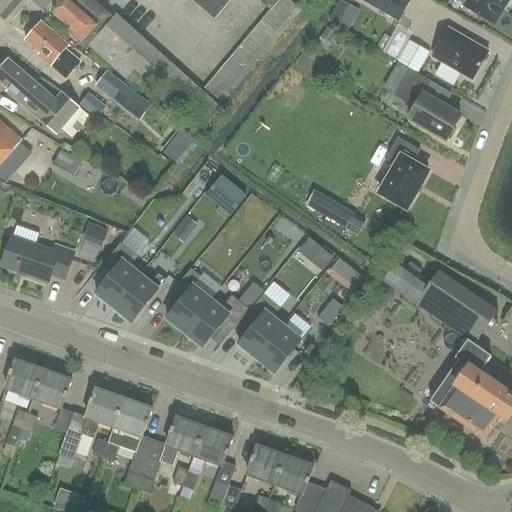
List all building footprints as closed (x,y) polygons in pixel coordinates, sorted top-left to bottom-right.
[(221,110),(117,16),(114,19),(92,0),(69,0),(69,1),(67,0),(61,0),(59,0),(53,7),(55,8),(53,10),(71,27),(65,34),(84,51),(88,47),(126,81),(135,71),(202,132),(221,110)] [(194,0),(216,19),(231,2),(232,0),(256,0),(271,12),(203,90),(221,105),(302,12),(288,0),(194,0)] [(410,0),(362,0),(398,20),(410,0)] [(468,0),(464,7),(495,26),(510,0),(468,0)] [(349,33),(355,22),(344,16),(338,26),(349,33)] [(65,78),(78,63),(63,51),(67,46),(41,24),(27,40),(41,53),(41,57),(65,78)] [(432,57),(472,81),(487,52),(447,29),(432,57)] [(55,101),(34,84),(8,61),(0,70),(0,82),(8,90),(8,94),(57,137),(80,110),(61,94),(55,101)] [(410,70),(395,97),(415,108),(409,119),(447,141),(448,139),(450,141),(456,130),(454,129),(461,117),(423,95),(431,83),(410,70)] [(91,93),(86,105),(104,114),(109,101),(91,93)] [(0,165),(21,141),(0,122),(0,165)] [(186,127),(169,150),(183,160),(200,136),(186,127)] [(421,151),(398,138),(385,161),(396,167),(380,194),(407,210),(423,183),(429,172),(414,163),(421,151)] [(80,160),(62,150),(55,163),(73,173),(80,160)] [(334,206),(313,194),(307,205),(328,217),(334,206)] [(114,218),(127,227),(143,204),(131,195),(114,218)] [(197,226),(189,219),(182,228),(190,235),(197,226)] [(93,224),(88,237),(101,242),(105,229),(93,224)] [(63,281),(73,252),(55,245),(53,252),(12,237),(1,267),(47,283),(50,276),(63,281)] [(115,270),(96,294),(114,309),(141,276),(130,267),(138,258),(121,244),(106,263),(115,270)] [(408,267),(398,261),(383,282),(468,340),(475,345),(497,314),(438,272),(431,283),(420,276),(423,271),(411,262),(408,267)] [(186,295),(167,319),(185,334),(212,301),(194,286),(201,277),(192,270),(177,288),(186,295)] [(141,276),(114,309),(132,323),(167,281),(159,275),(151,284),(141,276)] [(259,321),(239,345),(257,360),(284,327),(273,318),(281,309),(264,295),(249,313),(259,321)] [(212,301),(185,334),(203,348),(229,316),(238,324),(249,310),(232,297),(222,309),(212,301)] [(343,308),(334,300),(318,319),(328,327),(343,308)] [(284,327),(257,360),(275,374),(302,341),(284,327)] [(441,387),(430,402),(485,440),(502,416),(508,421),(511,415),(511,396),(488,380),(485,378),(490,372),(484,368),(492,357),(475,345),(468,340),(456,358),(459,360),(443,383),(440,381),(438,385),(441,387)] [(34,399),(45,370),(16,360),(10,377),(12,378),(7,390),(34,399)] [(68,397),(74,381),(45,370),(34,399),(62,409),(66,396),(68,397)] [(100,423),(115,428),(125,399),(96,389),(90,405),(92,406),(87,419),(73,414),(66,434),(59,457),(74,462),(83,436),(95,440),(100,423)] [(137,491),(155,441),(142,436),(146,425),(148,426),(154,409),(125,399),(115,428),(109,444),(119,448),(135,454),(124,486),(137,491)] [(66,434),(73,414),(62,410),(55,430),(66,434)] [(20,439),(29,415),(19,411),(7,445),(3,456),(13,459),(17,448),(20,439)] [(33,434),(38,418),(29,415),(20,439),(27,441),(30,433),(33,434)] [(195,456),(206,427),(175,416),(169,433),(170,434),(166,445),(155,441),(137,491),(150,496),(161,464),(173,468),(179,451),(195,456)] [(206,427),(195,456),(205,460),(221,465),(225,453),(227,453),(233,437),(206,427)] [(109,444),(108,444),(98,440),(92,457),(103,461),(109,444)] [(109,444),(103,461),(113,465),(119,448),(109,444)] [(276,484),(286,455),(258,445),(252,462),(253,462),(249,475),(276,484)] [(316,511),(327,490),(309,482),(315,466),(286,455),(276,484),(303,494),(297,510),(298,511),(297,511),(316,511)] [(184,487),(190,472),(179,468),(174,483),(184,487)] [(190,472),(184,487),(194,491),(200,475),(190,472)] [(217,481),(210,500),(223,505),(230,486),(217,481)] [(327,490),(316,511),(373,511),(375,510),(349,496),(352,492),(331,482),(327,490)] [(230,486),(223,505),(236,509),(243,491),(230,486)] [(254,511),(265,511),(270,500),(260,497),(255,511),(254,511)] [(270,500),(265,511),(277,511),(281,504),(270,500)]
